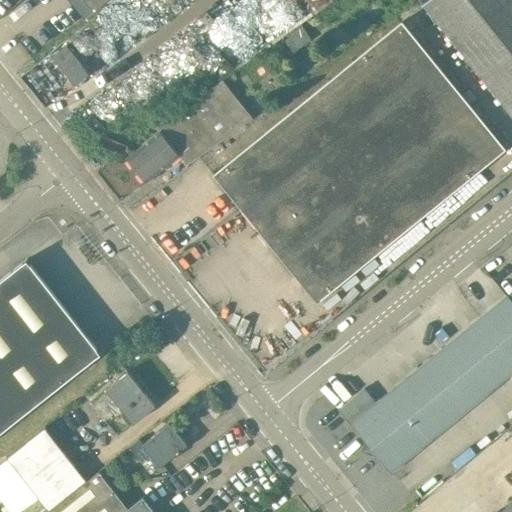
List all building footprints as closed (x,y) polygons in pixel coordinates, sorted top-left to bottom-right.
[(85,0),(95,11),(109,0),(85,0)] [(511,0),(420,0),(423,3),(511,113),(511,0)] [(412,14),(214,174),(317,301),(506,148),(414,36),(423,28),(412,14)] [(283,39),(293,53),(310,39),(300,25),(283,39)] [(67,45),(52,56),(75,85),(89,73),(67,45)] [(252,118),(224,79),(212,88),(156,127),(160,131),(127,157),(146,181),(179,155),(187,165),(252,118)] [(0,431),(101,352),(27,258),(0,279),(0,431)] [(481,317),(377,402),(364,387),(340,407),(390,469),(511,369),(511,301),(507,296),(481,317)] [(106,389),(107,391),(89,405),(103,422),(121,408),(133,423),(155,405),(127,371),(106,389)] [(169,422),(142,443),(139,438),(129,446),(143,464),(152,457),(162,471),(190,449),(169,422)] [(46,507),(49,510),(86,480),(44,427),(6,456),(38,496),(46,507)] [(6,456),(0,461),(0,497),(11,511),(17,511),(38,496),(6,456)] [(98,470),(86,480),(49,510),(50,511),(122,511),(127,508),(110,486),(120,478),(108,463),(98,470)] [(127,508),(122,511),(152,511),(140,497),(127,508)] [(511,511),(511,499),(493,511),(511,511)]
